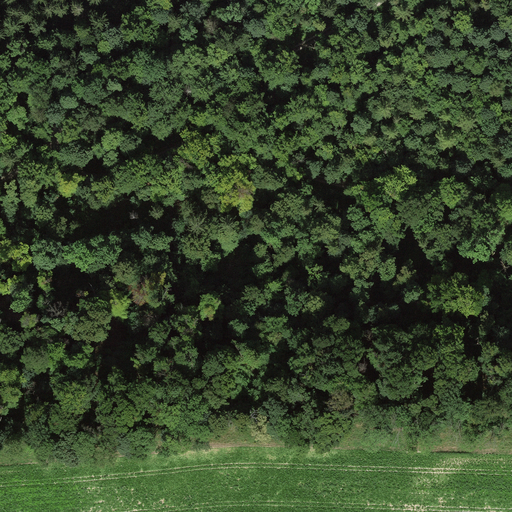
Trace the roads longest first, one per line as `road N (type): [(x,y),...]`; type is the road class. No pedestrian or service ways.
road 1 (track): [(511,183),(380,187),(313,177),(216,141),(184,143),(100,178),(51,148),(0,164)]
road 2 (track): [(51,148),(66,112),(103,95),(262,58),(333,32),(388,0)]
road 3 (track): [(313,177),(79,274),(0,296)]
road 4 (track): [(511,82),(481,73),(448,42),(373,8)]
